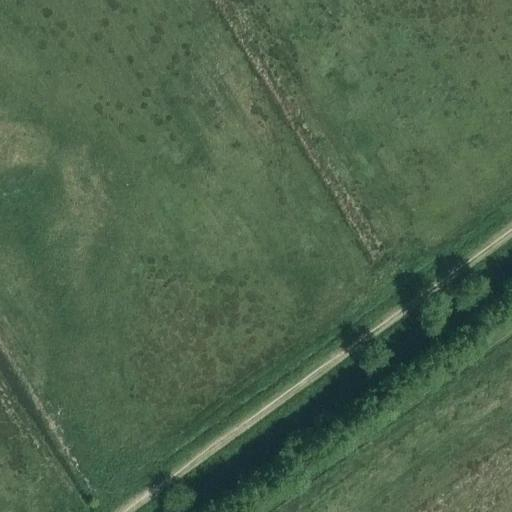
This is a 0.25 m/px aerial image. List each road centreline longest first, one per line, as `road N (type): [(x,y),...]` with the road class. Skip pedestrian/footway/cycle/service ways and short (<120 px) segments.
road 1 (track): [(124,511),(511,231)]
road 2 (track): [(511,325),(256,511)]
